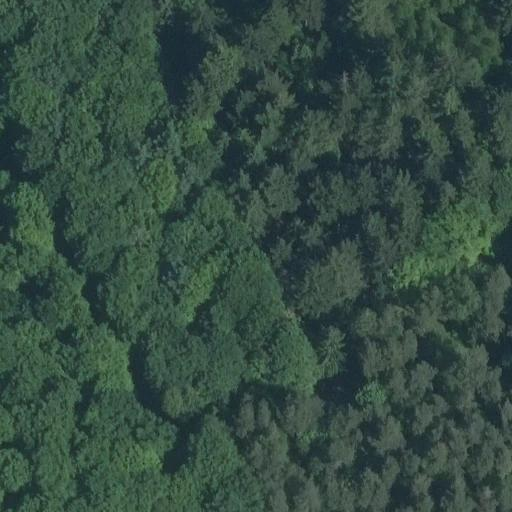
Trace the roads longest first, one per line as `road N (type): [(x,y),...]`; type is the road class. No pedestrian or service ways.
road 1 (track): [(0,118),(222,511)]
road 2 (track): [(511,234),(193,455),(178,511)]
